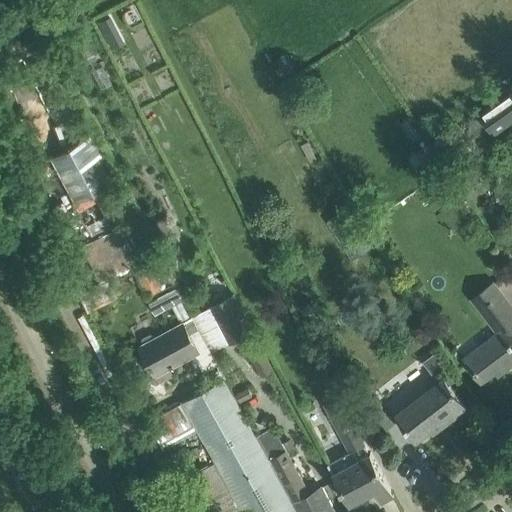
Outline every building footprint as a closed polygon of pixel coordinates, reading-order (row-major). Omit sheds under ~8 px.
[(494,134),(511,120),(511,100),(485,121),(494,134)] [(471,127),(436,151),(443,161),(447,166),(482,142),(471,127)] [(111,180),(101,161),(86,132),(47,152),(72,200),(111,180)] [(447,166),(443,161),(436,151),(417,166),(447,208),(466,194),(447,166)] [(113,183),(96,192),(113,225),(130,216),(113,183)] [(354,214),(333,227),(353,258),(374,245),(354,214)] [(466,358),(482,380),(503,365),(506,369),(511,364),(511,306),(494,283),(474,298),(500,332),(466,358)] [(171,292),(150,303),(156,315),(178,303),(171,292)] [(231,341),(253,330),(235,294),(212,305),(231,341)] [(140,345),(148,360),(202,332),(194,317),(140,345)] [(215,357),(202,332),(148,360),(156,375),(184,360),(189,371),(215,357)] [(261,344),(248,351),(261,376),(274,369),(261,344)] [(183,401),(243,511),(297,511),(298,511),(224,378),(183,401)] [(398,414),(416,438),(431,427),(433,430),(466,406),(445,379),(398,414)] [(394,496),(393,494),(371,452),(370,452),(339,395),(326,402),(351,450),(328,463),(350,504),(375,490),(381,502),(394,496)] [(362,407),(374,423),(381,431),(393,422),(375,398),(362,407)] [(279,472),(299,511),(336,511),(323,487),(310,493),(275,426),(259,435),(279,472)] [(178,483),(191,511),(216,511),(198,473),(178,483)]
